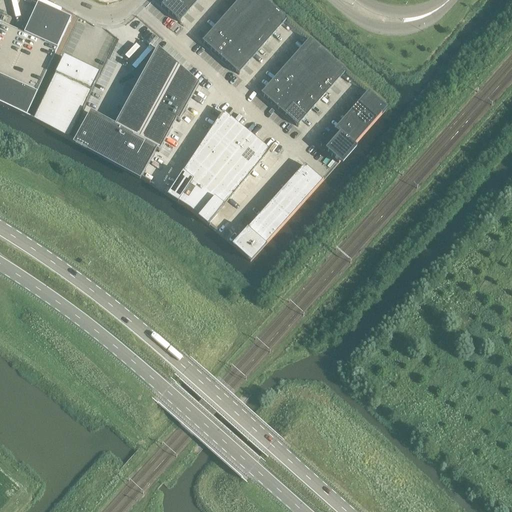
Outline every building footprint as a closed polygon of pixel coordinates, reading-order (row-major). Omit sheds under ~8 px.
[(166,0),(161,6),(180,23),(200,0),(166,0)] [(287,21),(263,0),(239,0),(202,42),(239,75),(287,21)] [(0,23),(0,22),(0,105),(30,119),(26,117),(71,19),(38,4),(24,34),(0,23)] [(346,73),(309,40),(261,94),(299,127),(346,73)] [(163,94),(178,67),(157,49),(139,81),(163,94)] [(100,75),(64,58),(34,120),(30,119),(29,121),(72,141),(73,141),(69,139),(100,75)] [(188,106),(199,86),(178,67),(163,94),(155,110),(176,121),(179,123),(188,106)] [(155,110),(163,94),(139,81),(131,97),(155,110)] [(387,109),(368,92),(320,146),(339,163),(387,109)] [(146,125),(155,110),(131,97),(122,112),(146,125)] [(176,121),(155,110),(146,125),(168,137),(176,121)] [(137,141),(146,125),(122,112),(114,127),(114,128),(137,141)] [(223,113),(214,126),(239,142),(243,136),(246,132),(223,113)] [(114,128),(114,127),(110,125),(98,118),(90,114),(74,142),(72,146),(85,153),(95,158),(96,159),(97,159),(114,128)] [(168,137),(146,125),(137,141),(156,152),(159,153),(168,137)] [(214,126),(208,136),(232,152),(239,142),(214,126)] [(149,164),(156,152),(137,141),(114,128),(97,159),(139,183),(141,179),(149,164)] [(243,136),(239,142),(261,161),(269,152),(246,132),(243,136)] [(208,136),(201,146),(225,162),(232,152),(208,136)] [(239,142),(232,152),(254,170),(261,161),(239,142)] [(201,146),(194,156),(218,172),(225,162),(201,146)] [(232,152),(225,162),(246,180),(254,170),(232,152)] [(194,156),(188,167),(211,182),(218,172),(194,156)] [(225,162),(218,172),(239,189),(246,180),(225,162)] [(304,166),(295,176),(313,192),(323,181),(322,182),(304,166)] [(188,167),(181,176),(204,191),(211,182),(188,167)] [(218,172),(211,182),(231,198),(239,189),(218,172)] [(167,195),(190,211),(204,191),(181,176),(168,196),(167,195)] [(295,176),(287,186),(305,202),(313,192),(295,176)] [(211,182),(204,191),(223,207),(231,198),(211,182)] [(287,186),(279,195),(297,211),(305,202),(287,186)] [(204,191),(190,211),(199,218),(209,227),(210,226),(208,225),(223,207),(204,191)] [(279,195),(271,204),(289,220),(297,211),(279,195)] [(271,204),(263,213),(281,229),(289,220),(271,204)] [(263,213),(255,222),(273,238),(281,229),(263,213)] [(255,222),(247,231),(265,246),(273,238),(255,222)] [(232,245),(247,259),(251,262),(265,246),(247,231),(233,246),(232,245)]
